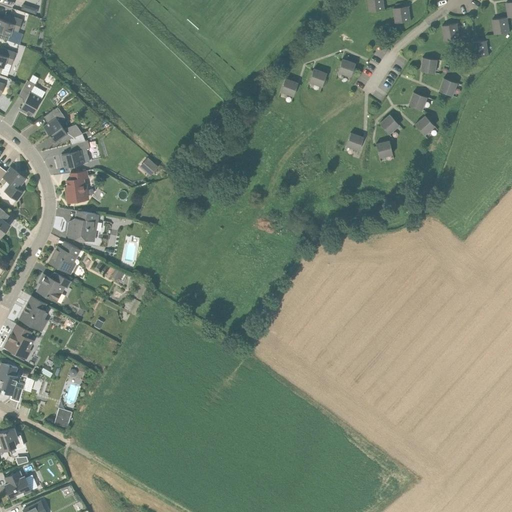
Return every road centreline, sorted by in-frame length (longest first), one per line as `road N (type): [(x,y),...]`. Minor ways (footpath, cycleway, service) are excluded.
road 1 (residential): [(0,312),(49,218),(37,158),(0,127)]
road 2 (track): [(187,511),(67,444)]
